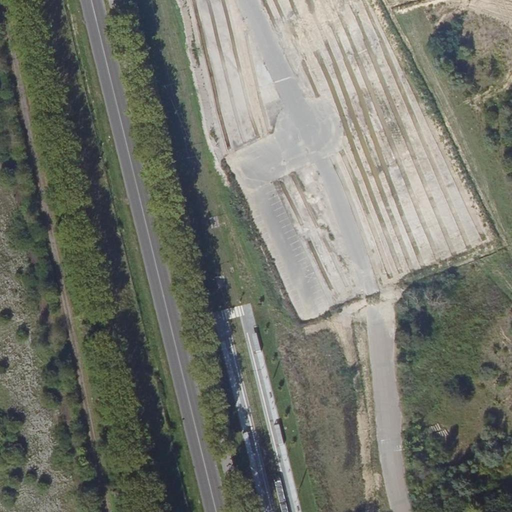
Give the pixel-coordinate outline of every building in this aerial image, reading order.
[(377,7),(319,29),(330,58),(388,35),(377,7)] [(249,124),(232,132),(239,145),(255,137),(249,124)] [(306,235),(317,263),(338,255),(327,226),(306,235)] [(257,332),(250,334),(255,353),(262,351),(257,332)] [(222,351),(229,349),(226,338),(219,340),(222,351)] [(280,423),(273,425),(278,444),(284,443),(280,423)] [(246,452),(253,450),(248,431),(241,432),(246,452)]
